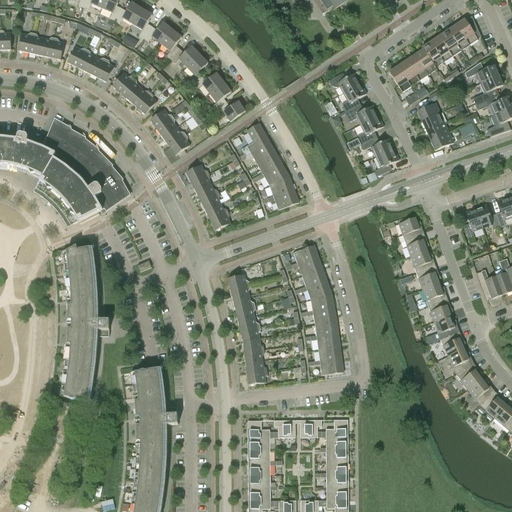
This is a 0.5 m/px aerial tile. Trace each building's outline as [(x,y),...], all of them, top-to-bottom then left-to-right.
[(76,0),(80,1),(78,7),(84,8),(86,0),(76,0)] [(86,0),(84,8),(89,11),(91,5),(102,10),(105,0),(86,0)] [(116,7),(118,0),(105,0),(102,10),(112,14),(110,20),(115,22),(121,9),(116,7)] [(303,0),(306,3),(310,0),(328,0),(335,9),(348,0),(303,0)] [(115,22),(119,25),(123,20),(133,25),(142,10),(132,4),(127,12),(121,9),(115,22)] [(139,37),(144,40),(152,28),(147,25),(152,16),(142,10),(133,25),(142,31),(139,37)] [(472,31),(465,20),(456,26),(469,46),(481,38),(476,28),(472,31)] [(144,40),(148,43),(152,38),(161,45),(172,31),(163,24),(157,32),(152,28),(144,40)] [(87,36),(88,34),(94,37),(96,33),(90,30),(77,25),(75,31),(87,36)] [(447,32),(453,40),(461,52),(469,46),(456,26),(447,32)] [(11,51),(11,34),(5,34),(2,31),(0,30),(0,48),(0,51),(11,51)] [(166,57),(170,61),(180,50),(175,46),(182,38),(172,31),(161,45),(170,52),(166,57)] [(439,37),(441,40),(452,57),(461,52),(453,40),(447,32),(439,37)] [(22,35),(18,52),(29,54),(34,34),(31,34),(27,36),(22,35)] [(34,34),(29,54),(40,57),(43,40),(39,39),(36,35),(34,34)] [(139,43),(127,36),(123,43),(135,50),(139,43)] [(430,43),(444,63),(452,57),(441,40),(439,37),(430,43)] [(48,41),(43,40),(40,57),(50,59),(55,39),(52,38),(48,41)] [(61,61),(65,45),(60,44),(57,40),(55,39),(50,59),(61,61)] [(422,49),(423,51),(423,50),(435,69),(436,69),(444,63),(430,43),(422,49)] [(170,61),(174,65),(179,60),(187,69),(200,56),(192,47),(184,55),(180,50),(170,61)] [(75,48),(68,64),(78,69),(87,51),(84,49),(80,51),(75,48)] [(437,70),(436,69),(435,69),(423,50),(423,51),(415,56),(428,76),(437,70)] [(87,51),(78,69),(87,74),(95,58),(91,56),(89,52),(87,51)] [(195,77),(190,81),(194,85),(205,76),(201,71),(208,64),(200,56),(187,69),(195,77)] [(406,62),(420,82),(428,76),(415,56),(406,62)] [(471,66),(479,61),(477,57),(468,63),(471,66)] [(95,58),(87,74),(97,78),(106,60),(104,59),(99,60),(95,58)] [(107,83),(114,68),(110,66),(108,61),(106,60),(97,78),(107,83)] [(398,68),(411,88),(420,82),(406,62),(398,68)] [(467,79),(476,75),(480,85),(498,77),(494,66),(480,73),(477,66),(465,74),(467,79)] [(389,73),(402,93),(411,88),(398,68),(389,73)] [(459,74),(456,69),(451,73),(454,78),(459,74)] [(442,79),(443,79),(445,83),(454,78),(451,73),(442,79)] [(124,74),(112,87),(121,95),(134,79),(132,77),(128,78),(124,74)] [(217,74),(209,81),(205,76),(194,85),(197,90),(202,86),(210,95),(224,84),(217,74)] [(343,94),(359,85),(357,82),(359,81),(355,74),(345,79),(343,74),(329,82),(332,87),(337,84),(343,94)] [(489,93),(503,87),(498,77),(480,85),(484,94),(473,99),(475,105),(492,98),(489,93)] [(129,102),(140,89),(137,85),(136,81),(134,79),(121,95),(129,102)] [(223,99),(231,93),(224,84),(210,95),(217,104),(212,108),(215,112),(227,104),(223,99)] [(359,85),(343,94),(347,101),(343,103),(342,106),(346,113),(360,106),(357,100),(366,95),(362,88),(361,89),(359,85)] [(428,94),(424,88),(415,93),(419,99),(428,94)] [(137,109),(150,93),(148,91),(144,92),(140,89),(129,102),(137,109)] [(146,116),(157,103),(153,100),(152,95),(150,93),(137,109),(146,116)] [(415,93),(405,100),(409,106),(419,99),(415,93)] [(432,104),(440,98),(437,93),(429,98),(432,104)] [(511,107),(508,98),(494,104),(492,98),(475,105),(478,111),(490,106),(494,116),(511,107)] [(324,106),(331,118),(338,113),(331,102),(324,106)] [(230,123),(245,113),(238,103),(230,109),(227,104),(215,112),(218,117),(224,113),(230,123)] [(435,104),(417,112),(422,122),(440,114),(435,104)] [(466,113),(462,105),(458,107),(462,115),(466,113)] [(373,106),(363,111),(360,106),(346,113),(344,114),(345,116),(348,122),(349,123),(357,119),(360,126),(376,118),(375,114),(376,114),(373,106)] [(507,132),(503,124),(511,120),(511,107),(494,116),(498,126),(487,131),(490,138),(507,132)] [(164,111),(150,121),(157,130),(173,118),(171,116),(167,115),(164,111)] [(426,132),(444,124),(440,114),(422,122),(426,132)] [(476,115),(470,118),(473,123),(474,125),(479,123),(476,115)] [(163,139),(177,129),(174,125),(175,121),(173,118),(157,130),(163,139)] [(360,140),(362,144),(360,145),(360,146),(377,138),(374,132),(383,128),(380,121),(378,121),(376,118),(360,126),(366,137),(360,140)] [(473,123),(470,118),(462,121),(465,127),(473,123)] [(106,213),(130,196),(122,182),(123,181),(112,167),(113,166),(98,151),(99,150),(85,140),(86,139),(71,130),(72,129),(55,120),(42,148),(27,142),(28,138),(27,136),(20,135),(18,136),(17,140),(0,138),(0,165),(9,167),(16,168),(22,170),(32,173),(42,178),(33,193),(42,198),(49,204),(53,208),(57,212),(63,220),(68,229),(104,210),(106,213)] [(431,142),(449,134),(444,124),(426,132),(431,142)] [(471,124),(460,129),(465,140),(476,134),(471,124)] [(247,131),(254,144),(247,148),(242,151),(244,155),(268,141),(259,125),(247,131)] [(169,148),(186,136),(184,133),(180,133),(177,129),(163,139),(169,148)] [(435,152),(453,144),(449,134),(431,142),(435,152)] [(176,157),(190,147),(187,142),(187,138),(186,136),(169,148),(176,157)] [(363,151),(371,148),(376,159),(392,151),(391,148),(392,147),(389,140),(380,144),(377,138),(360,146),(363,151)] [(357,140),(347,145),(350,151),(360,146),(357,140)] [(268,141),(244,155),(240,158),(242,162),(250,157),(252,160),(253,159),(256,164),(275,153),(268,141)] [(392,151),(376,159),(381,170),(375,172),(377,178),(392,171),(389,166),(399,161),(396,154),(394,155),(392,151)] [(264,178),(263,176),(282,165),(275,153),(256,164),(262,175),(257,178),(259,181),(264,178)] [(263,176),(264,178),(269,188),(289,178),(282,165),(263,176)] [(201,166),(186,174),(191,184),(209,175),(208,172),(204,171),(201,166)] [(369,183),(377,179),(374,173),(366,176),(369,183)] [(196,193),(211,186),(209,181),(210,177),(209,175),(191,184),(196,193)] [(269,188),(273,197),(267,199),(269,203),(274,201),(274,199),(294,192),(289,178),(269,188)] [(201,203),(219,194),(217,191),(213,190),(211,186),(196,193),(201,203)] [(278,212),(299,204),(294,192),(274,199),(274,201),(278,212)] [(206,213),(221,205),(218,200),(220,196),(219,194),(201,203),(206,213)] [(511,223),(511,209),(508,199),(498,203),(501,213),(496,215),(500,228),(511,223)] [(211,222),(228,213),(227,211),(223,209),(221,205),(206,213),(211,222)] [(493,226),(495,230),(500,228),(496,215),(490,217),(486,207),(476,210),(483,229),(493,226)] [(472,233),(483,229),(476,210),(465,214),(469,225),(472,233)] [(216,232),(230,225),(228,220),(229,216),(228,213),(211,222),(216,232)] [(399,225),(403,236),(404,242),(424,235),(421,225),(417,224),(415,219),(399,225)] [(474,238),(472,233),(469,225),(463,227),(468,240),(474,238)] [(410,258),(427,252),(426,248),(427,244),(424,235),(404,242),(410,258)] [(497,241),(499,248),(506,245),(503,239),(497,241)] [(314,246),(293,254),(297,264),(291,266),(293,270),(298,268),(298,266),(318,258),(314,246)] [(64,398),(87,403),(90,390),(93,364),(95,339),(95,338),(109,338),(109,321),(95,321),(96,313),(94,287),(92,262),(90,249),(77,251),(77,248),(77,247),(66,253),(67,257),(64,258),(63,258),(65,273),(66,273),(69,273),(70,281),(67,282),(66,282),(67,297),(68,297),(71,297),(72,305),(69,306),(68,306),(68,321),(69,321),(72,321),(72,329),(69,330),(68,330),(67,345),(68,345),(71,346),(70,353),(67,354),(66,359),(65,369),(66,369),(69,370),(67,378),(64,378),(64,377),(61,392),(62,393),(62,392),(65,394),(64,398)] [(410,258),(414,269),(416,275),(436,268),(432,258),(429,256),(427,252),(410,258)] [(302,278),(323,270),(318,258),(298,266),(298,268),(302,278)] [(511,268),(510,269),(507,260),(503,262),(511,286),(511,268)] [(152,268),(149,262),(138,266),(140,273),(152,268)] [(499,263),(501,269),(503,275),(496,277),(503,296),(511,292),(511,286),(503,262),(499,263)] [(436,268),(416,275),(422,291),(439,285),(437,281),(439,277),(436,268)] [(327,282),(323,270),(302,278),(305,288),(300,290),(301,293),(307,291),(306,289),(327,282)] [(481,273),(484,282),(491,300),(503,296),(496,277),(488,280),(485,271),(481,273)] [(244,276),(228,280),(231,291),(250,286),(249,283),(246,281),(244,276)] [(307,291),(310,302),(332,296),(327,282),(306,289),(307,291)] [(422,291),(426,302),(428,307),(448,300),(444,291),(440,289),(439,285),(422,291)] [(233,301),(249,297),(248,292),(250,289),(250,286),(231,291),(233,301)] [(310,302),(312,312),(306,313),(307,317),(313,316),(313,314),(334,310),(332,296),(310,302)] [(249,297),(233,301),(236,312),(255,307),(254,304),(250,302),(249,297)] [(451,310),(448,300),(428,307),(434,324),(451,318),(449,314),(451,310)] [(419,305),(417,305),(419,310),(426,307),(424,303),(423,303),(422,301),(418,303),(419,305)] [(238,322),(254,318),(253,313),(255,310),(255,307),(236,312),(238,322)] [(315,326),(337,323),(334,310),(313,314),(313,316),(315,326)] [(238,322),(241,333),(260,328),(259,325),(255,323),(254,318),(238,322)] [(456,324),(452,322),(451,318),(434,324),(440,341),(459,333),(456,324)] [(338,336),(337,323),(315,326),(316,337),(310,338),(311,341),(317,341),(317,339),(338,336)] [(243,343),(260,340),(258,334),(260,331),(260,328),(241,333),(243,343)] [(448,357),(464,350),(462,346),(463,342),(459,333),(440,341),(448,357)] [(318,351),(340,349),(338,336),(317,339),(317,341),(318,351)] [(243,343),(245,354),(264,351),(264,348),(260,346),(260,340),(243,343)] [(342,361),(340,349),(318,351),(320,362),(313,362),(314,366),(320,366),(320,364),(342,361)] [(464,350),(448,357),(456,375),(474,365),(470,356),(466,354),(464,350)] [(245,354),(246,364),(262,362),(262,357),(264,354),(264,351),(245,354)] [(322,377),(343,374),(342,361),(320,364),(320,366),(322,377)] [(246,364),(247,375),(267,373),(266,370),(263,367),(262,362),(246,364)] [(456,375),(461,382),(468,391),(482,380),(479,377),(480,373),(474,365),(456,375)] [(301,375),(306,374),(305,366),(300,366),(301,368),(293,369),(294,379),(302,378),(301,375)] [(132,379),(133,386),(134,394),(135,394),(138,394),(139,402),(136,403),(136,402),(135,403),(135,405),(136,418),(137,418),(140,418),(140,426),(137,427),(137,426),(137,442),(138,442),(141,442),(140,450),(137,451),(136,466),(137,466),(140,467),(139,474),(136,475),(135,482),(134,490),(135,490),(138,491),(137,498),(133,499),(133,498),(130,511),(158,511),(159,510),(162,485),(164,459),(164,434),(164,426),(178,425),(177,408),(163,409),(163,408),(160,383),(158,369),(135,373),(136,378),(133,379),(132,379)] [(249,386),(265,384),(265,379),(267,376),(267,373),(247,375),(249,386)] [(468,391),(475,400),(480,407),(495,393),(489,385),(484,384),(482,380),(468,391)] [(503,403),(502,399),(495,393),(480,407),(494,420),(506,406),(503,403)] [(511,408),(509,409),(506,406),(494,420),(509,432),(511,428),(511,408)] [(326,439),(348,439),(348,421),(334,421),(334,430),(326,430),(326,439)] [(248,422),(248,439),(270,439),(270,431),(261,431),(261,422),(248,422)] [(278,439),(295,439),(295,422),(274,422),(274,428),(278,428),(278,433),(278,439)] [(300,422),(300,439),(318,439),(318,428),(321,428),(321,422),(300,422)] [(270,439),(248,439),(248,452),(270,452),(270,439)] [(348,439),(326,439),(326,449),(326,451),(348,451),(348,439)] [(326,464),(348,464),(348,451),(326,451),(326,453),(326,464)] [(270,452),(248,452),(248,465),(270,464),(270,463),(270,452)] [(248,465),(248,477),(270,477),(270,466),(270,464),(248,465)] [(326,464),(326,475),(326,477),(348,476),(348,464),(326,464)] [(326,489),(348,489),(348,476),(326,477),(326,478),(326,489)] [(248,490),(262,490),(270,490),(270,488),(270,477),(248,477),(248,490)] [(348,489),(326,489),(326,502),(348,502),(348,489)] [(270,490),(262,490),(248,490),(248,502),(270,502),(270,492),(270,490)] [(248,502),(248,511),(262,511),(270,510),(270,502),(248,502)] [(295,511),(296,502),(280,502),(279,502),(279,508),(278,511),(295,511)] [(318,502),(301,502),(300,511),(318,511),(318,508),(318,502)] [(326,502),(327,508),(327,510),(335,510),(334,511),(348,511),(348,502),(326,502)]
